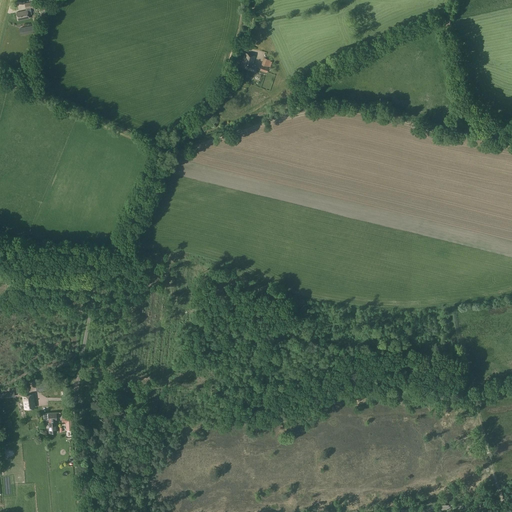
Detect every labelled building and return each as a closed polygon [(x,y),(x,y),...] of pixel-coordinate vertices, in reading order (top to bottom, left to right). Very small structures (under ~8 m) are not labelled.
[(18,20),(29,18),(28,14),(31,13),(30,8),(35,7),(33,2),(25,3),(26,9),(27,8),(27,10),(16,12),(18,20)] [(21,35),(36,32),(35,25),(20,28),(21,35)] [(254,71),(256,66),(253,65),(255,55),(245,53),(241,67),(254,71)] [(268,67),(270,67),(272,62),(270,61),(270,60),(264,58),(262,65),(268,67)] [(37,391),(49,389),(47,379),(36,380),(37,391)] [(14,390),(0,392),(0,393),(1,399),(15,396),(14,390)] [(25,408),(35,407),(33,395),(23,397),(25,408)] [(55,422),(55,419),(56,419),(56,413),(48,414),(49,432),(56,432),(56,422),(55,422)] [(70,418),(62,419),(63,423),(67,422),(67,426),(71,426),(70,418)]
